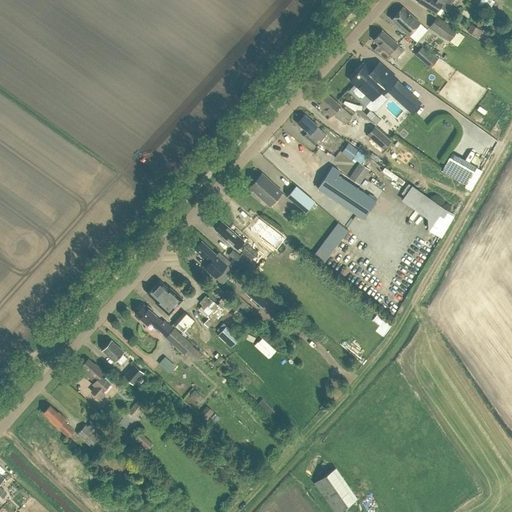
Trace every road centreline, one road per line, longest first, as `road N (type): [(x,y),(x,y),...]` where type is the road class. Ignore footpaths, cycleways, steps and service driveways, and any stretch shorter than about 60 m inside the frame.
road 1 (unclassified): [(0,429),(384,0)]
road 2 (track): [(511,125),(375,358),(236,511)]
road 3 (track): [(4,425),(98,511)]
